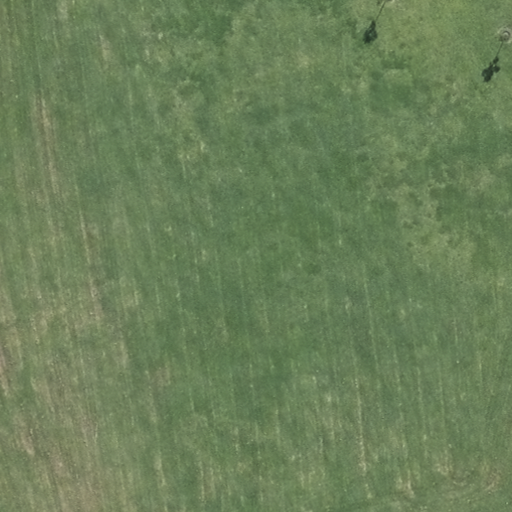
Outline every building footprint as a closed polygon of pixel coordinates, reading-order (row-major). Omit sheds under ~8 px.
[(108,81),(72,86),(84,173),(120,168),(108,81)] [(308,184),(251,240),(366,357),(423,301),(308,184)] [(511,320),(481,286),(457,307),(511,367),(511,320)] [(491,381),(448,335),(320,456),(372,511),(410,511),(511,416),(511,387),(498,373),(491,381)] [(348,368),(320,338),(263,392),(291,422),(348,368)]
